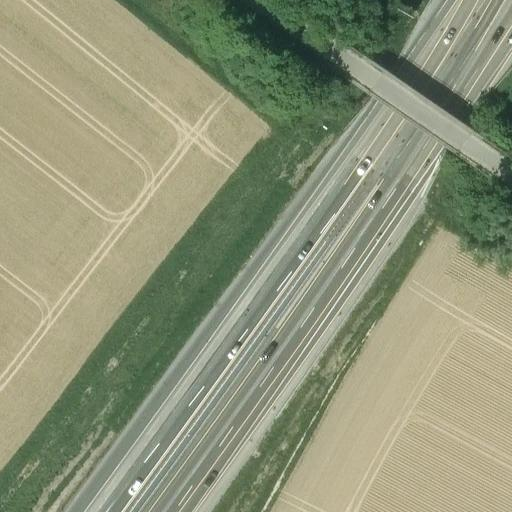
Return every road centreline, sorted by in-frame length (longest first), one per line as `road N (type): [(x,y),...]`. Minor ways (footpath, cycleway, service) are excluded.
road 1 (motorway): [(465,0),(100,511)]
road 2 (motorway): [(162,511),(511,16)]
road 3 (unclassified): [(257,0),(511,177)]
